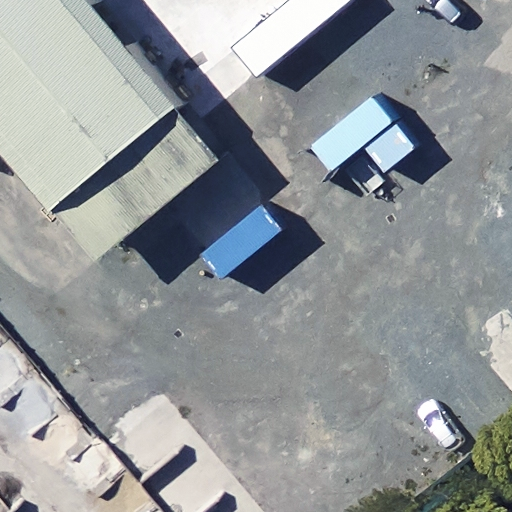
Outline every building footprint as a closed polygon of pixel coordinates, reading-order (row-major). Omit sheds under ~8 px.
[(223,156),(94,0),(0,0),(0,152),(91,263),(223,156)] [(291,0),(233,48),(255,75),(348,0),(291,0)] [(511,146),(490,165),(511,189),(511,146)] [(107,328),(51,377),(100,433),(156,383),(107,328)] [(263,511),(235,481),(200,511),(263,511)]
